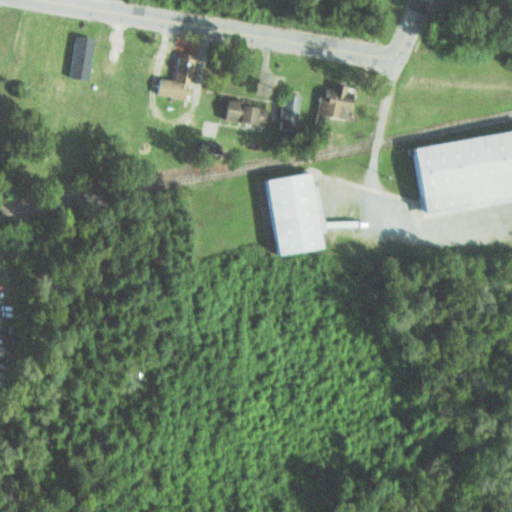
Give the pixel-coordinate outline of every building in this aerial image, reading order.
[(89,38),(82,79),(62,76),(69,34),(89,38)] [(190,55),(183,99),(148,93),(150,76),(166,79),(171,52),(190,55)] [(342,117),(313,112),(317,85),(323,86),(324,79),(339,82),(338,91),(346,93),(342,117)] [(291,127),(296,93),(276,91),(271,125),(291,127)] [(260,127),(216,123),(218,98),(237,99),(242,105),(262,107),(260,127)] [(511,196),(417,214),(403,143),(511,122),(511,196)] [(304,167),(255,174),(267,254),(316,247),(304,167)]
